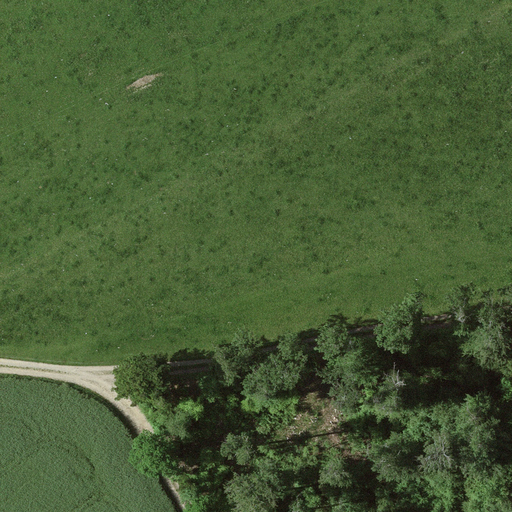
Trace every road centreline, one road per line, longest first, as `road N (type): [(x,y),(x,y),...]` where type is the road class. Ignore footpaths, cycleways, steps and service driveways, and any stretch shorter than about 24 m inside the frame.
road 1 (track): [(511,310),(177,367),(84,377),(0,366)]
road 2 (track): [(84,377),(135,415),(189,511)]
